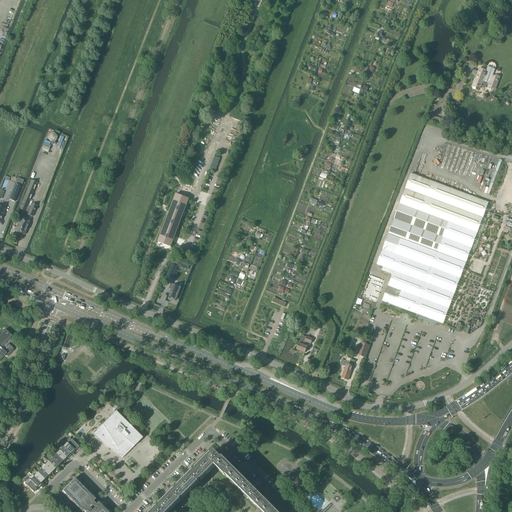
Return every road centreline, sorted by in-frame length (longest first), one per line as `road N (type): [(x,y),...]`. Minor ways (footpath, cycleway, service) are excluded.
road 1 (trunk): [(56,305),(348,432),(419,478)]
road 2 (trunk): [(434,416),(384,421),(337,412),(81,302)]
road 3 (unclassified): [(343,395),(0,248)]
road 4 (track): [(248,331),(375,0)]
road 5 (track): [(160,0),(65,242),(76,258)]
road 6 (unclassified): [(343,395),(377,409),(409,407),(467,382),(511,344)]
road 7 (track): [(248,331),(203,317),(243,213),(265,198)]
road 8 (residential): [(72,511),(51,486),(73,465),(125,511)]
